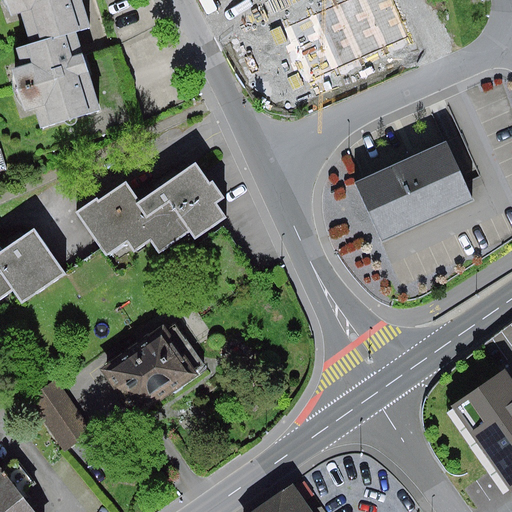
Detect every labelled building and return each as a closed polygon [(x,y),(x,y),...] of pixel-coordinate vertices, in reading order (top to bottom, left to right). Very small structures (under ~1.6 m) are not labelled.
[(37,0),(44,22),(53,20),(60,42),(117,26),(109,0),(37,0)] [(391,0),(352,0),(282,34),(309,89),(411,40),(391,0)] [(107,38),(54,52),(58,70),(47,73),(58,115),(72,111),(77,132),(128,119),(121,93),(134,90),(124,52),(112,56),(107,38)] [(412,157),(354,183),(381,242),(472,201),(465,185),(445,142),(425,151),(412,157)] [(145,210),(126,184),(80,217),(110,258),(126,246),(134,257),(150,245),(160,259),(196,232),(202,239),(228,219),(219,208),(233,198),(208,164),(145,210)] [(0,243),(0,301),(11,293),(25,311),(69,277),(36,236),(10,256),(0,243)] [(178,327),(119,368),(151,415),(210,374),(178,327)] [(511,488),(511,385),(504,374),(448,413),(504,494),(511,488)] [(74,404),(50,421),(72,453),(96,436),(74,404)] [(0,445),(0,477),(9,470),(0,459),(0,453),(4,451),(0,445)] [(48,511),(18,473),(0,487),(0,511),(48,511)] [(332,511),(312,483),(271,511),(332,511)]
